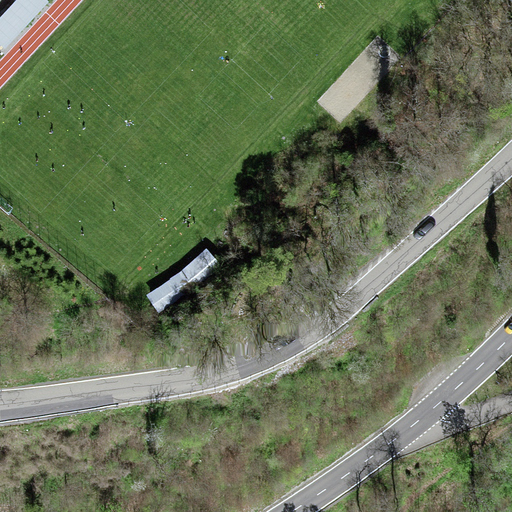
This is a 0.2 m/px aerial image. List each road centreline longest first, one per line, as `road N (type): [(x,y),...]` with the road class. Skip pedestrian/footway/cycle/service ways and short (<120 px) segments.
road 1 (tertiary): [(511,155),(323,323),(266,355),(211,374),(0,403)]
road 2 (tertiary): [(290,511),(389,443),(511,333)]
